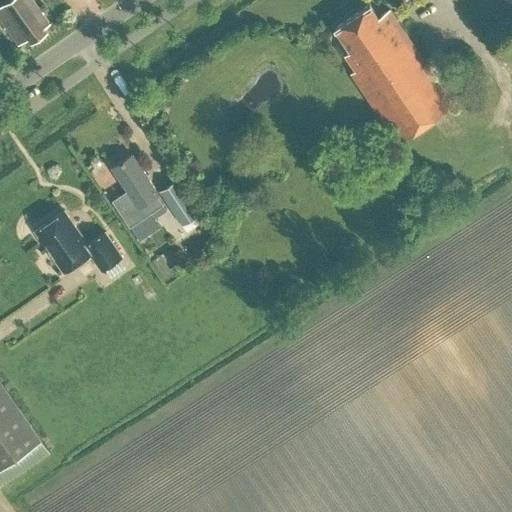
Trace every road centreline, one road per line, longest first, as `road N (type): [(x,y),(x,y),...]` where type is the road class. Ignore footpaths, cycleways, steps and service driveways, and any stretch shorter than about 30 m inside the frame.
road 1 (track): [(511,190),(9,511)]
road 2 (unclassified): [(0,94),(136,0)]
